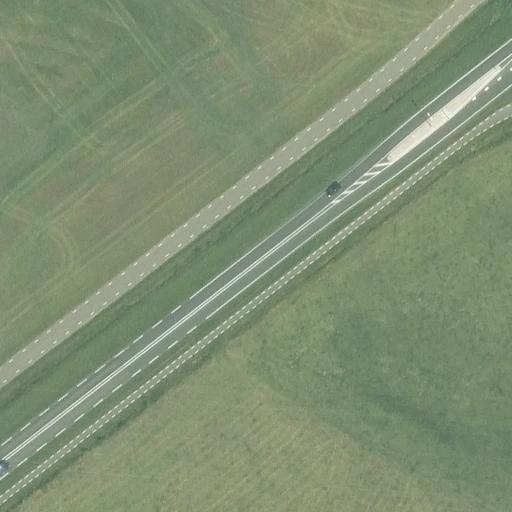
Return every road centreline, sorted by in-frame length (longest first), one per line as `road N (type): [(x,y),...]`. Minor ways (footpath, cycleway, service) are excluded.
road 1 (primary): [(0,473),(511,63)]
road 2 (unclassified): [(0,377),(475,0)]
